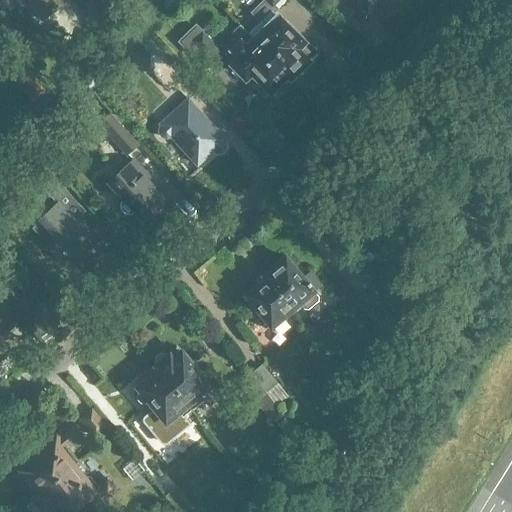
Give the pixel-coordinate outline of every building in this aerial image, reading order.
[(14,0),(14,1),(16,2),(17,4),(18,4),(19,5),(21,5),(23,5),(25,5),(26,5),(28,4),(39,19),(66,0),(14,0)] [(247,34),(286,75),(289,78),(316,53),(304,40),(301,42),(272,12),(276,8),(272,5),(276,0),(264,0),(252,12),(261,21),(248,33),(247,34)] [(108,52),(118,45),(89,4),(79,12),(108,52)] [(268,91),(286,75),(247,34),(248,33),(240,24),(230,33),(234,37),(221,49),(235,63),(232,65),(253,87),(257,88),(262,84),(268,91)] [(189,43),(206,60),(218,48),(201,31),(189,43)] [(165,56),(143,32),(127,47),(149,71),(165,56)] [(24,65),(11,75),(31,100),(43,91),(24,65)] [(79,81),(87,89),(96,81),(88,72),(79,81)] [(160,124),(161,125),(159,129),(160,134),(163,137),(167,138),(171,136),(197,165),(209,154),(214,156),(219,155),(223,151),(225,146),(224,141),(225,140),(188,99),(160,124)] [(126,158),(139,146),(108,112),(95,124),(126,158)] [(148,175),(134,159),(108,183),(123,199),(120,203),(120,208),(122,212),(126,214),(131,214),(135,212),(143,221),(169,198),(156,183),(154,185),(147,176),(148,175)] [(105,255),(74,221),(85,210),(53,176),(42,186),(58,204),(40,220),(56,237),(47,245),(63,263),(72,254),(78,262),(77,262),(80,265),(81,264),(87,271),(105,255)] [(264,275),(293,310),(301,304),(305,308),(309,308),(318,302),(318,296),(315,292),(322,286),(310,271),(302,277),(296,268),(298,267),(290,256),(287,259),(286,257),(264,275)] [(272,327),(293,310),(264,275),(264,276),(256,284),(258,286),(245,296),(261,314),(258,317),(267,327),(269,324),(272,327)] [(386,311),(370,291),(358,301),(374,320),(386,311)] [(0,336),(14,325),(0,308),(0,336)] [(34,325),(42,334),(48,329),(40,320),(34,325)] [(159,369),(192,409),(204,399),(208,404),(218,395),(181,350),(172,357),(170,354),(169,354),(168,354),(166,352),(165,352),(164,352),(162,352),(161,352),(159,353),(158,354),(157,355),(156,356),(156,357),(156,358),(156,360),(156,361),(156,362),(157,364),(156,365),(159,369)] [(251,372),(277,405),(289,395),(263,362),(251,372)] [(197,416),(192,409),(159,369),(135,388),(139,393),(137,397),(139,401),(141,403),(144,404),(147,403),(166,427),(182,414),(189,423),(197,416)] [(285,414),(277,405),(251,372),(240,380),(256,400),(257,400),(275,422),(285,414)] [(93,409),(82,417),(96,435),(107,426),(93,409)] [(286,416),(278,423),(288,435),(296,428),(286,416)] [(41,491),(74,465),(79,461),(67,446),(81,435),(73,425),(63,433),(61,431),(20,465),(41,491)] [(74,465),(41,491),(36,496),(46,509),(42,511),(66,511),(78,502),(86,511),(94,511),(108,501),(104,497),(117,487),(108,477),(99,485),(90,475),(86,479),(74,465)] [(179,511),(182,511),(200,498),(185,480),(166,495),(179,511)] [(254,507),(254,506),(254,504),(254,503),(253,502),(252,501),(251,500),(250,499),(249,498),(248,498),(246,498),(245,498),(244,498),(242,499),(241,500),(240,501),(240,502),(239,503),(239,504),(239,506),(239,507),(239,508),(240,509),(240,511),(241,511),(242,511),(250,511),(251,511),(252,511),(253,509),(254,508),(254,507)]
